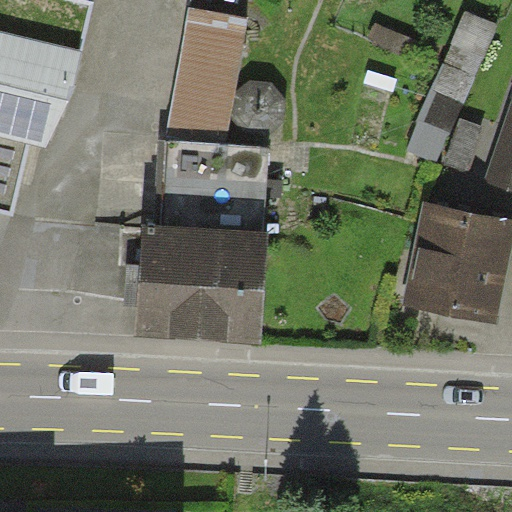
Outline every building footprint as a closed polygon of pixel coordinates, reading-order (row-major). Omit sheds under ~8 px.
[(90,0),(0,0),(0,204),(12,208),(28,127),(52,133),(74,83),(90,0)] [(173,226),(149,225),(146,333),(281,337),(286,146),(233,145),(255,23),(196,15),(176,142),(173,226)] [(472,81),(445,69),(409,150),(436,162),(472,81)] [(511,116),(491,177),(511,183),(511,116)] [(479,135),(460,128),(448,162),(467,169),(479,135)] [(511,275),(511,219),(435,204),(416,301),(503,319),(511,275)]
